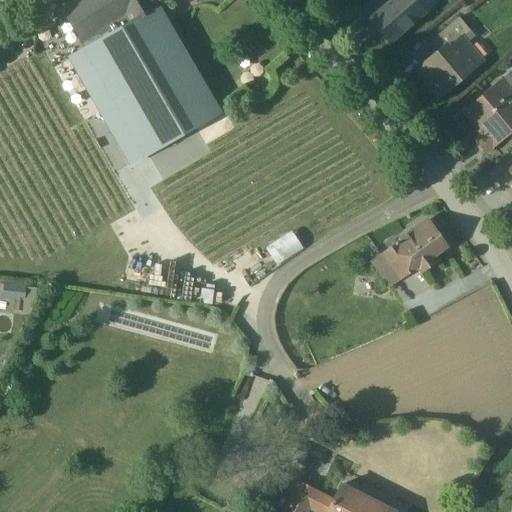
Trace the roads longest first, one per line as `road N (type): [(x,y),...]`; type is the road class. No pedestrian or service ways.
road 1 (residential): [(436,177),(298,258),(276,282),(264,311),(265,344),(296,396)]
road 2 (residential): [(436,177),(285,0)]
road 3 (residential): [(511,283),(436,177)]
